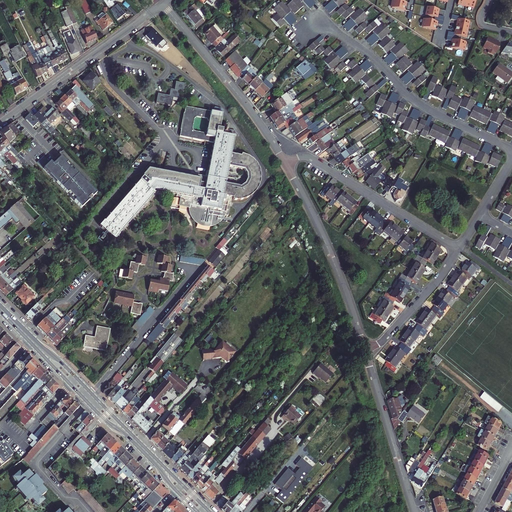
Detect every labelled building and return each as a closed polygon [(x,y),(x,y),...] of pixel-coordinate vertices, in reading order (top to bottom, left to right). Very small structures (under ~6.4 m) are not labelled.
[(82,12),(84,16),(90,13),(82,0),(77,0),(76,1),(82,12)] [(286,8),(288,9),(290,12),(294,16),(302,8),(299,4),(296,1),(295,0),(286,8)] [(297,0),(300,3),(301,4),(302,3),(309,11),(315,6),(309,0),(297,0)] [(349,1),(347,0),(333,0),(332,1),(333,3),(325,10),(330,16),(338,9),(339,10),(340,9),(343,6),(349,1)] [(460,0),(459,7),(475,10),(477,2),(479,2),(479,0),(460,0)] [(406,5),(394,2),(392,11),(404,13),(406,5)] [(278,18),(281,21),(281,22),(283,21),(290,29),(296,23),(289,15),(290,15),(289,13),(286,10),(281,5),(273,12),(278,18)] [(194,12),(196,10),(192,6),(186,11),(186,10),(182,14),(195,29),(203,23),(194,12)] [(250,6),(248,9),(256,15),(258,13),(250,6)] [(349,11),(345,6),(345,7),(341,10),(337,14),(341,18),(343,17),(346,21),(350,17),(353,14),(355,13),(351,9),(349,11)] [(117,7),(109,12),(116,21),(123,16),(117,7)] [(64,13),(70,27),(74,25),(67,8),(63,10),(64,13)] [(205,20),(196,10),(194,12),(203,23),(205,20)] [(423,31),(435,34),(437,27),(443,29),(445,20),(439,19),(440,13),(428,10),(426,18),(435,20),(435,24),(425,22),(423,31)] [(352,18),(351,19),(352,20),(344,27),(350,33),(357,26),(358,28),(359,27),(362,24),(367,19),(360,11),(355,16),(352,18)] [(70,27),(64,13),(59,15),(65,29),(70,27)] [(413,15),(404,13),(409,15),(408,22),(411,22),(412,17),(413,15)] [(101,15),(96,18),(98,21),(95,23),(98,27),(102,32),(111,25),(105,17),(104,17),(103,15),(101,15)] [(275,18),(271,22),(279,30),(283,26),(279,22),(276,19),(275,18)] [(55,25),(52,19),(46,22),(48,27),(55,25)] [(461,23),(458,22),(458,24),(455,37),(449,35),(447,43),(453,45),(452,51),(463,54),(465,46),(456,44),(457,39),(466,41),(469,25),(461,23)] [(356,32),(360,36),(366,31),(369,35),(374,31),(377,28),(378,27),(374,23),(368,28),(365,24),(364,25),(361,28),(356,32)] [(378,30),(375,33),(374,33),(375,34),(367,42),(373,48),(380,41),(381,42),(382,41),(385,38),(391,33),(384,25),(378,30)] [(219,37),(220,37),(211,27),(203,34),(209,41),(208,41),(210,44),(211,44),(214,47),(219,42),(221,39),(219,37)] [(84,46),(95,41),(89,28),(79,33),(84,46)] [(167,43),(153,29),(149,33),(148,33),(144,37),(150,42),(151,41),(156,47),(158,45),(162,49),(167,43)] [(44,32),(54,51),(61,64),(66,61),(59,47),(56,49),(47,30),(44,32)] [(290,30),(284,35),(297,49),(302,44),(290,30)] [(310,45),(316,35),(309,31),(303,41),(310,45)] [(68,32),(61,35),(70,56),(77,53),(68,32)] [(61,64),(54,51),(53,52),(45,36),(41,38),(47,48),(56,66),(61,64)] [(213,48),(220,57),(237,43),(236,43),(238,41),(235,37),(225,45),(223,42),(220,44),(219,42),(214,47),(213,48)] [(319,48),(320,47),(319,46),(324,41),(321,38),(309,49),(313,53),(316,51),(319,48)] [(387,40),(384,42),(379,46),(387,54),(391,51),(394,48),(395,47),(388,39),(387,40)] [(488,40),(484,49),(484,51),(489,53),(488,56),(493,58),(494,56),(496,57),(501,47),(496,44),(496,45),(493,44),(493,43),(488,40)] [(45,72),(41,64),(39,65),(33,54),(32,55),(26,43),(24,44),(25,45),(40,77),(46,74),(45,72)] [(399,61),(400,60),(403,57),(408,52),(401,44),(395,49),(392,52),(391,53),(392,54),(385,61),(390,67),(398,60),(399,61)] [(36,79),(40,77),(25,45),(22,47),(27,56),(25,57),(36,79)] [(3,56),(10,53),(6,46),(0,50),(3,56)] [(511,46),(509,46),(502,56),(509,57),(510,57),(511,57),(511,46)] [(10,53),(15,63),(24,58),(18,48),(10,53)] [(47,48),(41,51),(50,69),(56,66),(47,48)] [(327,58),(328,57),(331,54),(332,53),(328,49),(325,53),(321,49),(317,52),(316,53),(320,57),(323,54),(327,58)] [(337,67),(340,64),(341,63),(340,62),(347,55),(342,49),(334,56),(333,55),(332,56),(329,59),(324,64),(331,72),(337,67)] [(41,51),(36,54),(41,64),(45,72),(50,69),(41,51)] [(244,69),(245,67),(234,52),(223,61),(229,68),(227,69),(233,75),(236,79),(236,78),(240,74),(242,72),(244,69)] [(404,59),(401,62),(397,66),(404,74),(409,70),(412,67),(413,66),(405,58),(404,59)] [(10,77),(2,62),(0,63),(0,65),(5,74),(2,76),(14,97),(20,94),(10,77)] [(355,67),(356,67),(352,62),(347,67),(351,71),(352,70),(355,67)] [(364,75),(372,68),(366,62),(358,69),(357,68),(353,71),(348,77),(355,85),(361,80),(364,77),(365,76),(364,75)] [(305,68),(302,65),(300,66),(298,63),(294,67),(304,78),(311,72),(313,74),(317,71),(309,65),(305,68)] [(341,73),(346,68),(342,64),(341,65),(338,68),(337,69),(341,73)] [(408,87),(415,80),(416,81),(418,80),(421,77),(426,72),(419,64),(413,69),(410,71),(409,72),(410,74),(402,81),(408,87)] [(511,75),(499,66),(492,76),(507,87),(511,80),(511,75)] [(240,74),(236,78),(245,87),(251,81),(253,78),(255,77),(248,72),(249,71),(245,68),(244,69),(242,72),(240,74)] [(100,81),(91,73),(82,82),(91,91),(100,81)] [(270,73),(259,84),(252,93),(259,100),(270,88),(266,84),(273,77),(270,73)] [(16,74),(10,77),(20,94),(25,90),(16,74)] [(373,86),(374,85),(366,77),(365,78),(362,81),(361,82),(368,90),(370,89),(373,86)] [(251,81),(245,87),(252,93),(259,84),(253,78),(251,81)] [(423,78),(422,78),(419,81),(415,85),(418,89),(427,82),(423,78)] [(437,80),(432,78),(422,99),(426,101),(430,92),(431,92),(432,91),(434,87),(437,80)] [(81,92),(77,88),(80,86),(73,80),(70,83),(73,86),(70,89),(86,106),(88,104),(82,97),(79,95),(81,92)] [(374,87),(371,90),(365,96),(369,100),(386,83),(384,81),(376,88),(375,87),(374,87)] [(178,92),(182,93),(183,85),(175,83),(173,91),(169,90),(167,97),(156,95),(155,104),(169,106),(171,98),(176,99),(178,92)] [(436,88),(434,92),(431,96),(442,101),(444,97),(446,92),(446,91),(436,86),(436,88)] [(460,101),(452,97),(456,89),(451,87),(448,93),(445,98),(445,99),(446,100),(442,109),(445,110),(447,108),(455,111),(458,106),(459,102),(460,101)] [(86,106),(70,89),(64,95),(74,105),(77,101),(87,111),(89,109),(86,106)] [(383,103),(381,107),(378,113),(388,118),(391,112),(393,108),(394,106),(392,106),(397,96),(390,93),(385,102),(384,102),(383,103)] [(74,105),(64,95),(59,100),(69,110),(74,105)] [(384,97),(379,95),(374,105),(379,107),(380,106),(382,102),(384,97)] [(270,105),(276,113),(280,110),(287,105),(281,97),(270,105)] [(12,105),(8,98),(4,101),(8,109),(12,105)] [(469,113),(469,112),(471,108),(473,103),(463,99),(461,103),(459,107),(459,108),(460,108),(456,118),(463,121),(468,112),(469,113)] [(69,110),(59,100),(55,104),(58,107),(58,109),(61,112),(70,120),(72,118),(77,123),(79,121),(69,110)] [(400,124),(401,123),(402,119),(405,114),(400,111),(403,106),(398,103),(395,108),(393,112),(393,114),(398,116),(395,122),(400,124)] [(100,107),(108,115),(111,112),(103,104),(100,107)] [(43,108),(38,112),(45,118),(51,124),(60,115),(53,107),(47,112),(43,108)] [(179,131),(178,137),(212,143),(205,178),(202,177),(195,176),(194,177),(192,179),(189,180),(186,179),(184,187),(167,184),(168,182),(149,178),(147,181),(142,176),(103,223),(102,222),(98,227),(113,241),(118,236),(117,235),(153,194),(151,192),(154,190),(160,191),(160,193),(175,195),(175,197),(179,198),(178,202),(178,201),(177,204),(178,204),(178,207),(183,208),(183,206),(187,206),(187,208),(189,209),(188,212),(190,212),(190,217),(194,218),(193,221),(196,222),(196,225),(209,227),(210,223),(215,224),(215,222),(218,222),(219,217),(221,218),(222,215),(227,216),(230,197),(232,198),(231,200),(235,200),(239,200),(244,198),(248,196),(251,194),(253,192),(255,189),(256,188),(258,183),(258,180),(259,177),(259,175),(258,171),(257,168),(255,165),(253,162),(250,159),(249,158),(244,155),(241,154),(240,154),(239,156),(229,154),(231,141),(232,137),(220,134),(220,130),(217,129),(220,114),(183,107),(182,114),(181,114),(178,131),(179,131)] [(289,112),(286,113),(284,115),(271,124),(275,129),(276,128),(278,130),(283,126),(286,129),(287,128),(296,122),(291,114),(297,110),(295,107),(289,112)] [(473,108),(471,112),(469,118),(485,126),(488,120),(490,116),(490,115),(474,107),(473,108)] [(418,113),(411,109),(406,119),(405,118),(404,120),(403,124),(399,130),(409,135),(412,128),(414,124),(415,123),(413,122),(418,113)] [(267,119),(271,124),(284,115),(280,110),(276,113),(267,119)] [(38,112),(33,116),(39,122),(51,134),(56,129),(51,124),(45,118),(38,112)] [(33,116),(30,113),(25,118),(33,127),(39,122),(33,116)] [(499,127),(500,126),(502,122),(504,118),(493,113),(491,117),(490,121),(489,122),(490,123),(486,132),(493,136),(498,126),(499,127)] [(419,120),(416,125),(414,129),(414,131),(419,133),(417,136),(422,138),(424,134),(426,130),(427,129),(425,128),(430,119),(426,117),(423,123),(419,120)] [(305,129),(306,128),(300,120),(296,122),(287,128),(293,137),(305,129)] [(355,143),(376,128),(370,120),(349,135),(355,143)] [(511,125),(511,126),(504,122),(503,123),(501,127),(499,132),(507,136),(507,135),(511,137),(511,125)] [(306,130),(294,138),(298,143),(308,136),(309,139),(315,135),(320,132),(314,123),(306,128),(305,129),(306,130)] [(91,133),(82,124),(79,127),(88,136),(91,133)] [(442,144),(442,143),(444,139),(447,133),(431,125),(428,131),(426,135),(426,136),(442,144)] [(10,126),(0,133),(0,138),(1,139),(7,146),(19,135),(10,126)] [(460,133),(453,129),(448,139),(447,138),(446,139),(444,144),(442,147),(452,152),(454,148),(456,144),(457,143),(455,142),(460,133)] [(315,135),(309,139),(307,140),(310,144),(318,139),(315,135)] [(333,144),(326,135),(314,143),(320,152),(333,144)] [(0,140),(0,146),(7,154),(9,153),(14,158),(15,158),(17,156),(14,153),(11,150),(7,146),(1,139),(0,140)] [(333,158),(335,157),(346,149),(340,140),(324,151),(326,154),(329,152),(333,158)] [(461,140),(458,145),(456,149),(456,150),(472,158),(472,157),(474,153),(477,147),(461,140)] [(484,163),(486,158),(487,157),(485,156),(490,147),(482,143),(478,153),(477,152),(476,153),(474,158),(472,162),(482,166),(484,163)] [(79,154),(83,149),(78,145),(74,149),(79,154)] [(11,158),(7,154),(0,146),(0,154),(8,162),(11,158)] [(339,163),(350,156),(346,149),(335,157),(339,163)] [(0,154),(0,162),(4,166),(11,174),(13,172),(7,165),(9,163),(8,162),(0,154)] [(494,168),(499,158),(491,154),(488,159),(486,163),(485,164),(494,168)] [(17,156),(15,158),(25,168),(27,166),(22,161),(17,156)] [(44,156),(38,162),(82,208),(98,193),(62,156),(54,164),(50,160),(49,161),(44,156)] [(340,164),(344,169),(345,168),(352,163),(357,160),(358,159),(357,158),(356,159),(355,157),(348,162),(347,159),(340,164)] [(13,160),(11,158),(8,162),(9,163),(18,173),(21,169),(13,160)] [(350,175),(353,173),(357,170),(352,163),(345,168),(350,175)] [(353,173),(357,179),(364,174),(361,171),(364,169),(363,169),(367,166),(366,165),(368,164),(367,163),(363,166),(361,167),(357,170),(353,173)] [(379,183),(382,179),(378,175),(383,169),(377,164),(364,174),(368,178),(364,182),(373,189),(379,183)] [(383,190),(386,192),(393,182),(385,175),(382,179),(379,183),(385,187),(383,190)] [(399,199),(406,187),(399,183),(401,180),(396,178),(391,186),(395,189),(391,195),(393,201),(399,199)] [(325,195),(332,200),(339,191),(332,186),(331,188),(328,185),(321,194),(324,197),(325,195)] [(336,201),(343,206),(350,197),(344,192),(342,194),(339,191),(332,200),(329,204),(332,206),(336,201)] [(348,214),(351,216),(359,207),(356,204),(357,203),(350,197),(343,206),(350,212),(348,214)] [(0,230),(11,221),(15,226),(18,223),(25,231),(33,223),(18,207),(20,205),(18,202),(0,218),(0,230)] [(499,211),(501,208),(502,206),(497,204),(493,209),(498,212),(499,211)] [(510,219),(510,218),(511,214),(511,209),(505,205),(503,209),(501,212),(500,213),(501,214),(498,220),(505,224),(508,218),(510,219)] [(363,218),(369,223),(376,214),(370,208),(368,210),(365,208),(358,217),(361,219),(363,218)] [(375,230),(377,232),(385,223),(382,221),(383,219),(376,214),(369,223),(376,228),(375,230)] [(383,231),(390,236),(397,227),(390,222),(388,226),(385,223),(377,232),(381,235),(383,231)] [(482,243),(484,239),(485,238),(484,238),(489,228),(485,226),(474,247),(478,250),(482,243)] [(404,233),(397,227),(390,236),(397,242),(395,244),(398,246),(405,237),(403,235),(404,233)] [(498,241),(489,236),(486,240),(484,244),(483,246),(493,251),(493,250),(496,246),(498,241)] [(33,248),(41,256),(52,245),(44,237),(33,248)] [(405,237),(398,246),(405,251),(404,253),(407,255),(414,246),(411,244),(412,242),(405,237)] [(505,256),(507,252),(508,251),(506,251),(511,241),(504,237),(499,247),(498,246),(498,247),(495,251),(492,257),(501,263),(505,256)] [(441,245),(431,239),(429,242),(431,244),(427,251),(437,257),(441,250),(439,249),(441,245)] [(222,240),(214,249),(217,251),(207,263),(213,267),(223,256),(224,257),(226,254),(219,248),(224,242),(222,240)] [(65,245),(62,247),(69,255),(72,252),(65,245)] [(415,258),(425,265),(427,261),(432,265),(437,257),(427,251),(422,258),(417,255),(415,258)] [(179,262),(196,266),(200,266),(205,260),(180,255),(179,262)] [(144,258),(135,257),(134,264),(129,263),(127,272),(122,271),(121,279),(130,280),(131,273),(135,274),(136,265),(142,266),(144,258)] [(148,281),(146,292),(156,294),(156,291),(166,293),(168,282),(170,283),(172,275),(168,275),(170,267),(164,266),(166,259),(157,257),(155,264),(161,265),(159,273),(162,273),(161,281),(158,280),(157,283),(148,281)] [(410,270),(420,276),(425,269),(423,268),(425,265),(415,258),(413,262),(415,263),(410,270)] [(465,264),(460,271),(469,278),(475,270),(477,272),(479,269),(469,262),(467,265),(465,264)] [(201,274),(206,278),(208,280),(213,273),(206,267),(201,274)] [(420,276),(410,270),(406,277),(401,274),(399,277),(409,284),(411,280),(416,283),(420,276)] [(451,280),(460,286),(465,279),(467,281),(469,278),(460,271),(458,274),(456,273),(451,280)] [(195,280),(201,284),(206,278),(201,274),(195,280)] [(0,285),(10,277),(7,275),(4,277),(5,278),(1,282),(0,280),(0,285)] [(10,277),(0,285),(0,293),(7,288),(4,285),(8,281),(9,282),(12,279),(10,277)] [(409,284),(399,277),(397,281),(399,282),(394,289),(404,295),(409,288),(407,287),(409,284)] [(190,286),(195,291),(201,284),(195,280),(190,286)] [(448,288),(445,291),(455,297),(457,295),(455,293),(460,286),(451,280),(446,287),(448,288)] [(0,294),(4,299),(20,285),(18,282),(9,290),(7,288),(0,293),(0,294)] [(185,292),(190,297),(195,291),(190,286),(185,292)] [(26,293),(22,289),(14,297),(22,304),(21,305),(22,307),(24,307),(24,308),(32,300),(26,293)] [(30,289),(26,293),(32,300),(36,296),(30,291),(31,290),(30,289)] [(400,302),(404,295),(394,289),(390,296),(385,293),(383,297),(393,303),(395,299),(400,302)] [(453,300),(455,297),(445,291),(443,294),(442,292),(436,300),(445,306),(451,299),(453,300)] [(179,299),(185,304),(190,297),(185,292),(179,299)] [(132,297),(114,293),(112,304),(130,308),(128,314),(138,316),(140,305),(131,303),(132,297)] [(393,303),(383,297),(381,300),(383,301),(378,308),(388,314),(393,306),(391,305),(393,303)] [(179,299),(174,305),(180,310),(185,304),(179,299)] [(431,311),(440,318),(442,315),(440,313),(445,306),(436,300),(431,307),(433,308),(431,311)] [(31,325),(42,313),(36,308),(41,303),(39,302),(24,318),(31,325)] [(169,311),(174,316),(180,310),(174,305),(169,311)] [(130,331),(136,334),(138,331),(154,312),(148,308),(142,316),(130,331)] [(388,314),(378,308),(374,315),(372,314),(370,317),(380,323),(381,320),(383,321),(388,314)] [(163,318),(169,323),(174,316),(169,311),(163,318)] [(425,311),(420,318),(429,325),(434,317),(438,320),(440,318),(431,311),(429,314),(425,311)] [(35,329),(39,333),(55,317),(51,313),(35,329)] [(55,317),(39,333),(44,338),(53,329),(60,322),(55,317)] [(163,318),(155,328),(149,336),(145,340),(151,344),(169,323),(163,318)] [(416,326),(414,329),(423,336),(426,333),(424,332),(429,325),(420,318),(415,325),(416,326)] [(60,322),(53,329),(44,338),(49,343),(66,325),(63,322),(61,321),(60,322)] [(66,325),(49,343),(54,348),(71,329),(66,325)] [(104,351),(107,334),(104,333),(104,330),(95,328),(93,339),(85,337),(83,348),(104,351)] [(408,329),(403,336),(412,343),(418,336),(421,339),(423,336),(414,329),(412,332),(408,329)] [(173,335),(151,361),(153,362),(150,366),(147,369),(151,373),(143,382),(146,383),(181,341),(173,335)] [(6,356),(15,346),(5,336),(0,342),(0,346),(5,351),(3,353),(6,356)] [(398,348),(407,355),(409,352),(407,350),(412,343),(403,336),(398,343),(400,345),(398,348)] [(217,358),(223,363),(227,362),(234,354),(228,350),(230,348),(225,344),(224,346),(219,342),(214,350),(201,351),(202,361),(216,360),(217,358)] [(19,350),(15,346),(6,356),(0,362),(0,366),(2,369),(19,350)] [(393,349),(388,356),(398,363),(403,356),(405,357),(407,355),(398,348),(395,350),(393,349)] [(438,358),(431,353),(426,360),(433,365),(438,358)] [(8,388),(24,369),(31,362),(24,355),(1,381),(8,388)] [(388,356),(383,363),(385,364),(383,367),(393,374),(395,371),(393,370),(398,363),(388,356)] [(31,362),(24,369),(27,372),(21,378),(22,380),(12,391),(15,394),(25,383),(31,377),(38,369),(31,362)] [(320,363),(312,372),(315,375),(316,374),(325,382),(332,373),(320,363)] [(434,369),(426,363),(422,367),(431,373),(434,369)] [(25,383),(28,386),(32,389),(44,375),(38,369),(31,377),(25,383)] [(120,381),(122,383),(132,372),(129,370),(122,380),(120,381)] [(44,375),(32,389),(26,396),(17,406),(15,408),(21,413),(24,410),(26,408),(27,407),(28,406),(31,403),(33,401),(34,400),(35,399),(39,394),(40,393),(51,381),(44,375)] [(103,395),(106,398),(117,385),(120,381),(122,380),(116,375),(113,379),(112,381),(108,386),(108,385),(103,392),(103,395)] [(186,389),(170,375),(149,400),(156,406),(167,393),(168,394),(172,389),(180,396),(186,389)] [(55,386),(51,381),(44,389),(40,393),(41,394),(42,395),(45,397),(55,386)] [(109,402),(120,390),(118,388),(122,383),(120,381),(117,385),(106,398),(106,399),(109,402)] [(25,383),(19,390),(22,393),(28,386),(25,383)] [(32,389),(28,386),(22,393),(26,396),(32,389)] [(58,388),(55,386),(45,397),(49,400),(57,391),(58,388)] [(122,392),(120,390),(109,402),(113,406),(120,398),(129,388),(127,387),(122,392)] [(0,396),(0,411),(13,397),(5,390),(1,395),(0,396)] [(127,406),(138,393),(135,390),(131,394),(130,393),(123,401),(120,398),(113,406),(121,414),(127,406)] [(485,393),(482,397),(500,412),(504,409),(485,393)] [(42,395),(39,398),(45,404),(49,400),(45,397),(42,395)] [(63,408),(70,400),(66,396),(55,408),(59,412),(63,408)] [(45,404),(39,398),(36,402),(42,407),(45,404)] [(144,436),(154,425),(149,421),(146,424),(138,416),(140,413),(145,412),(148,408),(160,418),(164,413),(156,406),(149,400),(149,399),(138,412),(129,422),(144,436)] [(67,412),(74,404),(70,400),(63,408),(67,412)] [(172,414),(162,426),(168,432),(169,433),(177,424),(181,428),(200,405),(195,401),(180,419),(179,417),(178,419),(172,414)] [(391,420),(390,421),(391,426),(396,421),(395,419),(397,419),(392,401),(386,403),(391,420)] [(36,402),(33,405),(39,411),(42,407),(36,402)] [(67,412),(53,427),(58,431),(78,408),(74,404),(67,412)] [(33,405),(30,409),(36,414),(39,411),(33,405)] [(296,409),(291,405),(281,416),(285,420),(287,417),(294,423),(303,412),(297,407),(296,409)] [(124,417),(131,409),(127,406),(121,414),(124,417)] [(55,408),(51,412),(58,417),(61,414),(59,412),(55,408)] [(124,417),(129,422),(138,412),(137,410),(136,412),(132,408),(131,409),(124,417)] [(395,422),(398,424),(398,423),(400,425),(405,419),(408,421),(409,419),(418,425),(424,417),(412,408),(406,415),(403,412),(395,422)] [(30,409),(27,413),(33,418),(36,414),(30,409)] [(24,428),(33,418),(27,413),(24,410),(21,413),(16,420),(24,428)] [(51,412),(49,415),(55,421),(58,417),(51,412)] [(75,432),(79,436),(92,422),(84,413),(76,422),(80,426),(75,432)] [(49,415),(45,419),(52,425),(55,421),(49,415)] [(45,419),(42,422),(49,428),(52,425),(45,419)] [(487,427),(496,432),(500,426),(486,419),(483,426),(487,427)] [(42,422),(40,424),(47,430),(49,428),(42,422)] [(97,426),(92,422),(79,436),(66,451),(69,453),(71,451),(80,458),(91,446),(82,439),(83,438),(85,439),(97,426)] [(265,435),(271,428),(267,425),(264,422),(258,428),(265,435)] [(174,437),(182,428),(181,428),(177,424),(169,433),(174,437)] [(58,431),(53,427),(48,432),(27,456),(23,460),(29,466),(59,432),(58,431)] [(493,439),(496,432),(487,427),(483,434),(493,439)] [(265,435),(258,428),(239,452),(238,453),(246,459),(266,435),(265,435)] [(98,439),(104,433),(101,430),(95,436),(98,439)] [(476,439),(480,441),(490,446),(493,439),(483,434),(480,432),(476,439)] [(100,442),(106,435),(104,433),(98,439),(100,442)] [(154,447),(161,439),(159,436),(155,434),(149,441),(154,447)] [(106,435),(100,442),(92,451),(94,454),(97,450),(99,453),(111,440),(106,435)] [(29,447),(32,450),(33,449),(36,446),(38,443),(39,443),(33,438),(31,436),(28,439),(33,443),(29,447)] [(191,455),(196,459),(200,454),(202,456),(207,450),(213,443),(207,437),(191,455)] [(165,446),(167,445),(164,442),(161,439),(154,447),(160,452),(165,446)] [(101,461),(115,445),(111,440),(99,453),(101,455),(98,458),(101,461)] [(490,446),(480,441),(477,448),(487,453),(490,446)] [(0,469),(0,470),(11,462),(9,460),(13,457),(9,453),(0,442),(0,469)] [(108,462),(120,449),(115,445),(101,461),(103,463),(106,460),(108,462)] [(168,449),(165,446),(160,452),(169,461),(181,446),(180,445),(176,450),(171,446),(168,449)] [(186,451),(181,446),(169,461),(174,466),(184,454),(186,451)] [(223,471),(232,460),(235,456),(238,453),(239,452),(235,448),(219,468),(223,471)] [(116,462),(124,453),(120,449),(108,462),(110,464),(107,467),(110,469),(111,467),(116,462)] [(405,468),(406,474),(408,471),(414,476),(413,478),(410,482),(420,489),(428,476),(436,464),(432,462),(425,474),(420,470),(430,455),(426,452),(425,454),(422,452),(420,456),(422,458),(418,464),(414,461),(410,459),(405,468)] [(115,466),(117,468),(128,457),(124,453),(116,462),(118,463),(115,466)] [(475,464),(484,469),(489,459),(476,453),(471,462),(475,464)] [(184,454),(174,466),(178,470),(184,463),(189,458),(184,454)] [(200,460),(203,457),(202,456),(200,454),(196,459),(191,455),(189,458),(184,463),(186,465),(189,462),(190,462),(192,464),(195,461),(196,462),(199,459),(200,460)] [(232,460),(239,467),(243,463),(235,456),(232,460)] [(122,467),(123,469),(131,461),(128,457),(117,468),(119,470),(122,467)] [(192,464),(190,462),(189,462),(186,465),(184,463),(178,470),(185,477),(197,463),(200,460),(199,459),(196,462),(195,461),(192,464)] [(200,470),(190,482),(194,486),(204,474),(201,472),(211,461),(209,459),(200,470)] [(275,499),(282,505),(311,469),(299,459),(294,465),(299,468),(294,475),(287,469),(274,485),(281,491),(275,499)] [(232,460),(223,471),(219,476),(223,479),(224,480),(233,469),(236,471),(239,467),(232,460)] [(110,469),(107,473),(109,475),(115,481),(119,478),(125,484),(127,482),(131,477),(139,468),(131,461),(123,469),(118,474),(117,476),(113,472),(110,469)] [(185,477),(190,482),(200,470),(197,467),(199,465),(197,463),(185,477)] [(481,475),(484,469),(475,464),(471,470),(481,475)] [(132,483),(143,472),(139,468),(131,477),(133,478),(130,481),(132,483)] [(468,477),(477,482),(481,475),(471,470),(468,477)] [(139,484),(147,475),(143,472),(132,483),(135,485),(136,487),(139,484)] [(14,490),(27,505),(30,502),(36,509),(42,503),(39,500),(45,495),(39,489),(41,488),(33,479),(31,480),(26,474),(20,479),(17,475),(12,481),(17,487),(14,490)] [(199,491),(209,479),(204,474),(194,486),(199,491)] [(150,479),(147,475),(139,484),(136,487),(140,490),(150,479)] [(213,483),(217,486),(223,479),(219,476),(213,483)] [(474,489),(477,482),(468,477),(465,484),(474,489)] [(511,488),(511,480),(507,478),(503,485),(511,488)] [(154,483),(150,479),(140,490),(143,494),(144,493),(154,483)] [(213,483),(209,479),(199,491),(203,495),(210,487),(213,483)] [(73,492),(65,482),(60,488),(67,496),(73,492)] [(158,486),(154,483),(144,493),(146,495),(143,498),(141,496),(139,498),(143,502),(153,492),(158,486)] [(474,489),(465,484),(461,490),(471,495),(474,489)] [(511,497),(511,488),(503,485),(500,491),(511,497)] [(218,495),(210,487),(203,495),(210,502),(218,495)] [(336,491),(340,495),(345,491),(341,487),(336,491)] [(75,494),(90,511),(101,511),(82,489),(75,494)] [(227,502),(223,499),(222,497),(214,506),(220,511),(228,511),(242,497),(247,491),(245,489),(240,494),(229,506),(226,503),(227,502)] [(467,502),(471,495),(461,490),(458,497),(467,502)] [(496,498),(509,504),(511,498),(511,497),(500,491),(496,498)] [(142,503),(152,511),(162,501),(153,492),(143,502),(142,503)] [(241,511),(243,510),(239,506),(245,499),(242,497),(228,511),(241,511)] [(320,503),(314,498),(303,511),(311,511),(312,511),(320,511),(323,507),(319,504),(320,503)] [(493,505),(501,509),(500,511),(505,511),(509,504),(496,498),(493,505)] [(433,511),(444,508),(441,500),(431,503),(433,511)] [(142,510),(144,511),(150,511),(152,511),(142,503),(139,507),(140,508),(142,510)] [(171,511),(178,506),(175,503),(171,503),(163,511),(162,511),(171,511)]
